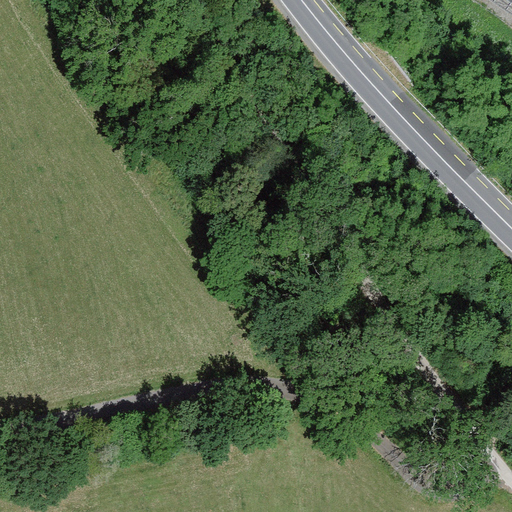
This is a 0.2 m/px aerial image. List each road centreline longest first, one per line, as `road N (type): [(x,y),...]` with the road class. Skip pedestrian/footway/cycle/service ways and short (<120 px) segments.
road 1 (unclassified): [(478,443),(193,0)]
road 2 (unclassified): [(0,435),(189,396),(300,395),(478,443)]
road 3 (primary): [(301,0),(511,230)]
